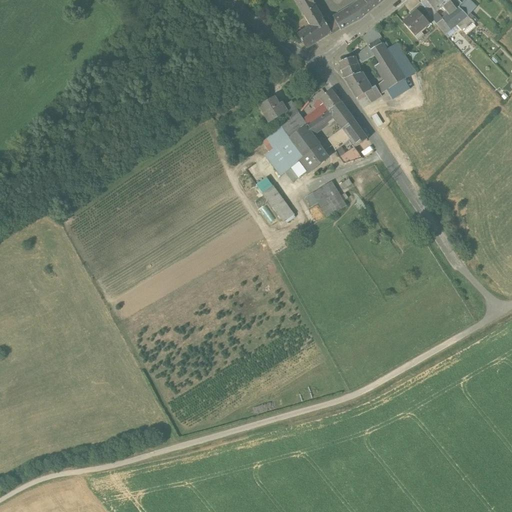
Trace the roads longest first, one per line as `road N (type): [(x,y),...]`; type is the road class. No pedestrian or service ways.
road 1 (track): [(0,502),(56,475),(342,400),(511,307)]
road 2 (residential): [(314,63),(385,148),(501,314)]
